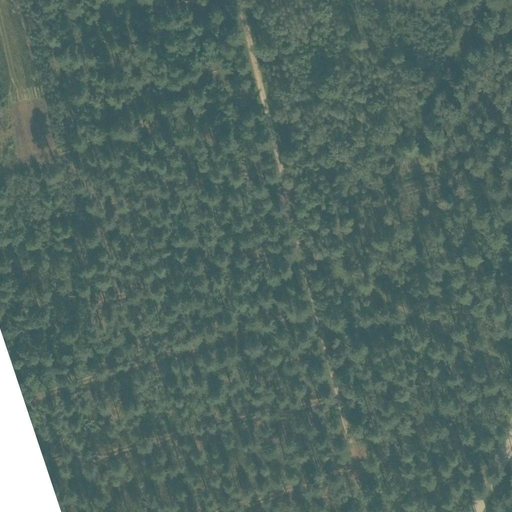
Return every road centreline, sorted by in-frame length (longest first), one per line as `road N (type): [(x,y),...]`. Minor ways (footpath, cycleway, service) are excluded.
road 1 (track): [(367,511),(237,0)]
road 2 (track): [(305,266),(511,364)]
